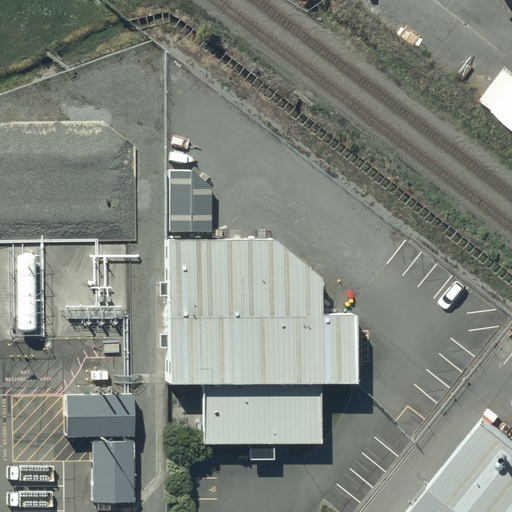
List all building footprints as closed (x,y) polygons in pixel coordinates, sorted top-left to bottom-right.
[(171,172),(170,229),(207,230),(208,187),(190,173),(171,172)] [(159,245),(160,381),(200,380),(201,447),(328,446),(327,381),(356,381),(356,309),(325,309),(325,281),(279,244),(159,245)] [(135,482),(133,375),(66,376),(67,425),(92,425),(93,483),(135,482)] [(511,511),(511,444),(485,423),(415,511),(511,511)] [(136,511),(137,502),(86,503),(86,511),(136,511)]
